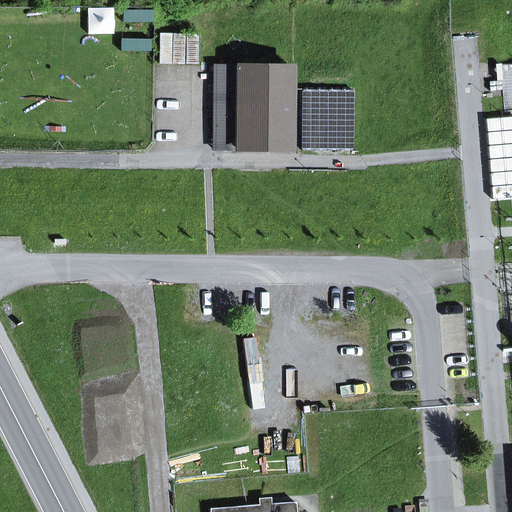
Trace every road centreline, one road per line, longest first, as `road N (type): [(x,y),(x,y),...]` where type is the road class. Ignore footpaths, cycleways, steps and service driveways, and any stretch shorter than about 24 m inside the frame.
road 1 (residential): [(0,272),(400,278),(426,317),(438,511)]
road 2 (primary): [(0,384),(65,511)]
